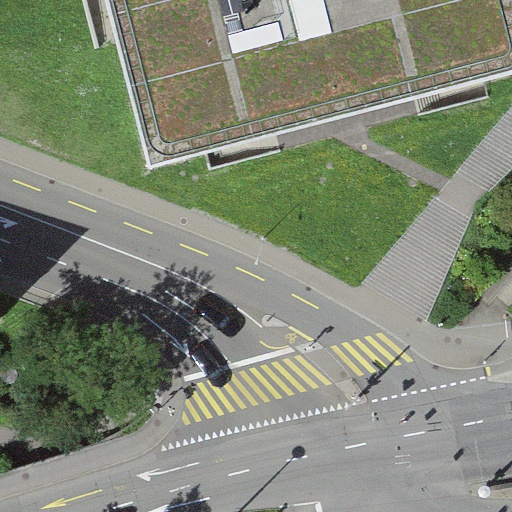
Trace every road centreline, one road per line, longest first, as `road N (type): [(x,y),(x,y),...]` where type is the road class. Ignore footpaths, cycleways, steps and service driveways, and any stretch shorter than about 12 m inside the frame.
road 1 (residential): [(375,443),(361,404),(294,339),(209,290),(0,207)]
road 2 (primary): [(375,443),(110,511)]
road 3 (primary): [(511,419),(375,443)]
